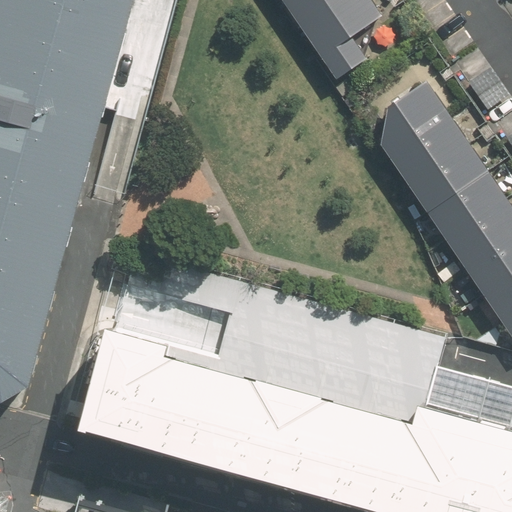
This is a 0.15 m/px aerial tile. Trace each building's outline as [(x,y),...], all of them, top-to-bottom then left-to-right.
[(6,0),(0,23),(0,402),(2,403),(28,387),(147,0),(6,0)] [(343,0),(285,0),(304,27),(343,0)] [(380,16),(368,0),(343,0),(304,27),(323,54),(380,16)] [(511,91),(492,62),(468,78),(490,110),(511,95),(511,91)] [(397,103),(385,143),(392,154),(448,116),(426,83),(397,103)] [(448,116),(392,154),(411,182),(467,144),(448,116)] [(467,144),(411,182),(430,210),(486,172),(467,144)] [(486,172),(430,210),(448,237),(505,200),(486,172)] [(511,210),(505,200),(448,237),(467,265),(511,235),(511,210)] [(511,235),(467,265),(486,293),(511,274),(511,235)] [(511,384),(439,364),(446,336),(137,253),(129,283),(232,311),(220,352),(174,339),(169,358),(261,382),(263,374),(328,392),(326,400),(419,425),(426,398),(496,417),(511,421),(511,384)] [(511,274),(486,293),(505,321),(511,316),(511,274)] [(107,321),(79,422),(415,511),(511,511),(511,421),(496,417),(426,398),(419,425),(326,400),(328,392),(263,374),(261,382),(169,358),(174,339),(107,321)] [(138,511),(131,510),(84,497),(79,511),(138,511)]
